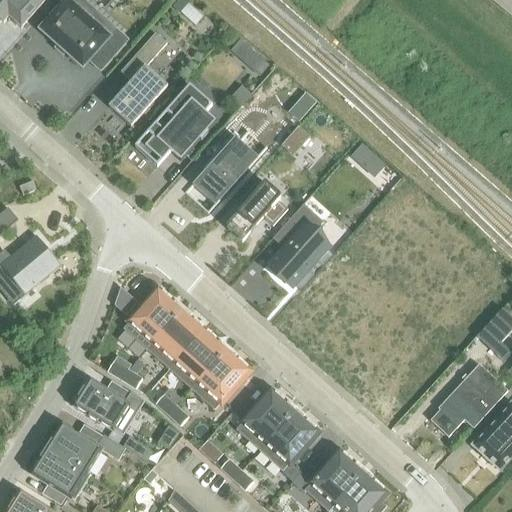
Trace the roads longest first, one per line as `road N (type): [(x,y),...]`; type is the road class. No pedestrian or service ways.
road 1 (residential): [(438,511),(420,486),(127,224)]
road 2 (unclassified): [(0,477),(75,347),(127,224)]
road 3 (residential): [(127,224),(0,103)]
